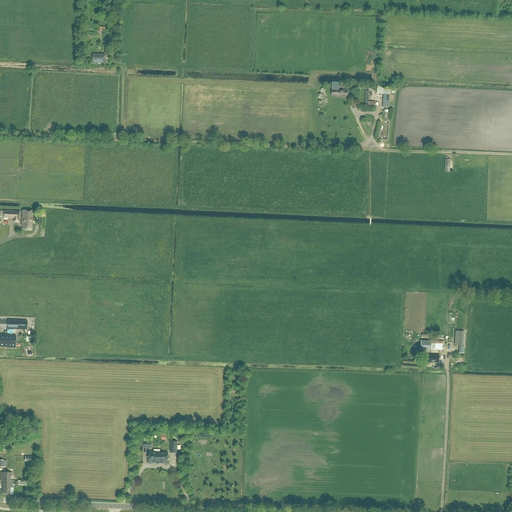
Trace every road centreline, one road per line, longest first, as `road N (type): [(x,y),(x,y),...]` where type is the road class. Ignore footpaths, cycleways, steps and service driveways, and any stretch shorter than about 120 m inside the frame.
road 1 (track): [(0,135),(511,154)]
road 2 (tertiary): [(251,511),(0,500)]
